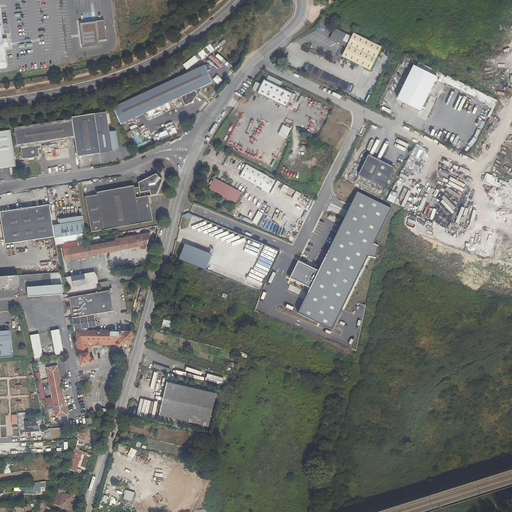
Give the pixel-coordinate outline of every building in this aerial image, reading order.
[(0,68),(6,67),(3,48),(4,48),(8,47),(8,44),(7,39),(4,39),(3,39),(2,40),(0,21),(0,68)] [(108,39),(106,21),(82,25),(85,46),(100,45),(100,40),(108,39)] [(333,40),(350,48),(346,56),(374,70),(384,48),(356,34),(355,38),(338,30),(333,40)] [(207,56),(215,49),(210,43),(202,50),(207,56)] [(212,83),(205,66),(113,107),(121,125),(181,97),(185,106),(191,103),(202,90),(201,88),(212,83)] [(401,100),(423,111),(438,82),(440,77),(418,66),(401,100)] [(448,78),(446,83),(459,89),(461,85),(448,78)] [(295,94),(267,81),(260,94),(289,108),(295,94)] [(478,98),(480,94),(461,85),(459,89),(478,98)] [(492,98),(489,106),(493,108),(497,101),(492,98)] [(109,132),(106,112),(72,117),(72,119),(75,139),(78,157),(110,152),(110,150),(119,149),(116,131),(109,132)] [(40,144),(75,139),(72,119),(14,128),(17,147),(21,147),(22,159),(28,158),(29,160),(34,159),(34,158),(40,157),(39,149),(41,149),(40,144)] [(282,124),(277,135),(286,138),(290,128),(282,124)] [(1,161),(15,159),(11,130),(0,131),(0,168),(2,168),(1,161)] [(370,154),(372,155),(379,141),(376,139),(370,154)] [(369,156),(360,176),(385,188),(395,168),(369,156)] [(2,168),(16,166),(15,159),(1,161),(2,168)] [(254,169),(248,180),(271,192),(276,181),(254,169)] [(134,188),(134,186),(110,190),(116,228),(153,221),(149,196),(157,195),(163,180),(156,174),(139,183),(139,187),(134,188)] [(219,182),(214,193),(241,207),(247,196),(219,182)] [(92,232),(116,228),(110,190),(97,192),(97,195),(85,197),(92,232)] [(392,208),(357,191),(318,271),(310,288),(298,313),(332,329),(368,256),(376,257),(379,245),(375,243),(392,208)] [(54,237),(53,226),(50,205),(1,212),(6,244),(54,237)] [(258,211),(252,222),(257,225),(263,213),(258,211)] [(83,216),(59,220),(60,225),(83,221),(83,216)] [(54,237),(55,238),(85,234),(83,221),(60,225),(53,226),(54,237)] [(150,233),(78,247),(77,245),(77,242),(62,244),(65,260),(141,246),(142,250),(147,249),(150,233)] [(185,243),(178,259),(206,270),(212,254),(185,243)] [(268,278),(278,250),(264,245),(262,252),(267,254),(265,258),(269,260),(267,265),(263,264),(261,268),(260,268),(258,274),(268,278)] [(310,288),(318,271),(298,261),(290,278),(310,288)] [(84,274),(71,276),(73,287),(86,284),(84,274)] [(18,275),(0,276),(0,282),(0,288),(4,288),(4,289),(9,289),(9,288),(13,287),(13,289),(15,289),(15,287),(19,287),(18,275)] [(27,287),(28,297),(63,294),(62,285),(27,287)] [(109,291),(105,292),(68,298),(72,318),(113,311),(109,291)] [(162,325),(169,327),(171,321),(163,319),(162,325)] [(50,331),(55,356),(64,354),(59,329),(50,331)] [(0,357),(2,357),(12,357),(10,330),(0,331),(0,357)] [(127,345),(131,345),(132,332),(127,332),(77,331),(76,342),(81,365),(94,363),(95,362),(94,360),(93,358),(90,344),(96,344),(96,345),(101,345),(101,344),(116,345),(119,348),(122,345),(127,345)] [(30,336),(34,360),(43,358),(39,334),(30,336)] [(46,368),(56,418),(67,416),(58,365),(46,368)] [(208,427),(216,394),(167,382),(159,416),(208,427)] [(39,426),(36,426),(36,421),(25,422),(26,432),(39,431),(39,426)] [(85,440),(87,434),(79,432),(77,438),(85,440)] [(82,453),(78,452),(78,450),(74,449),(72,457),(75,458),(72,468),(76,470),(82,453)] [(47,488),(46,481),(15,484),(15,491),(33,490),(33,493),(41,493),(41,488),(47,488)] [(73,496),(65,494),(66,491),(59,488),(57,492),(63,494),(59,506),(71,510),(73,505),(70,504),(73,496)] [(124,499),(133,502),(135,493),(127,490),(124,499)]
